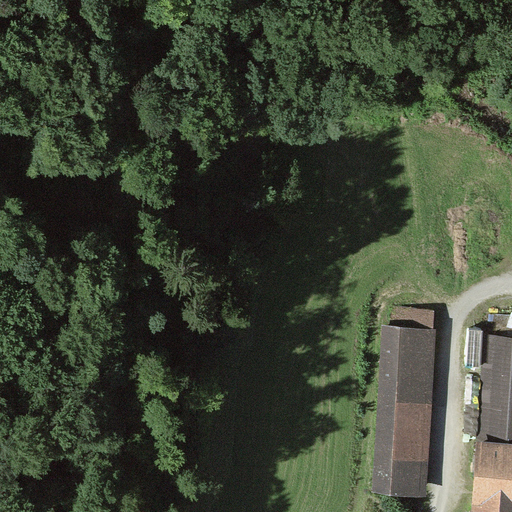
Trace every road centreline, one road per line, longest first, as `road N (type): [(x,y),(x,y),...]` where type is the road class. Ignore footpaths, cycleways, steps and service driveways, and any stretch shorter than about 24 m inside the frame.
road 1 (track): [(134,511),(129,0)]
road 2 (track): [(435,511),(459,325),(511,302)]
